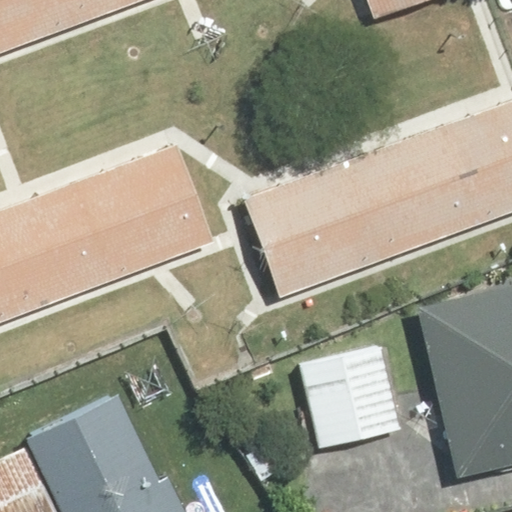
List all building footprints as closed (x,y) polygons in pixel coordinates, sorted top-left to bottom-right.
[(0,0),(0,49),(133,0),(0,0)] [(359,0),(367,18),(416,0),(359,0)] [(511,101),(241,203),(276,295),(511,207),(511,101)] [(0,208),(0,319),(209,242),(173,145),(0,208)] [(511,285),(413,307),(451,478),(511,464),(511,285)] [(342,352),(296,363),(315,445),(362,434),(342,352)] [(114,394),(19,439),(53,511),(185,511),(166,473),(155,478),(114,394)]
